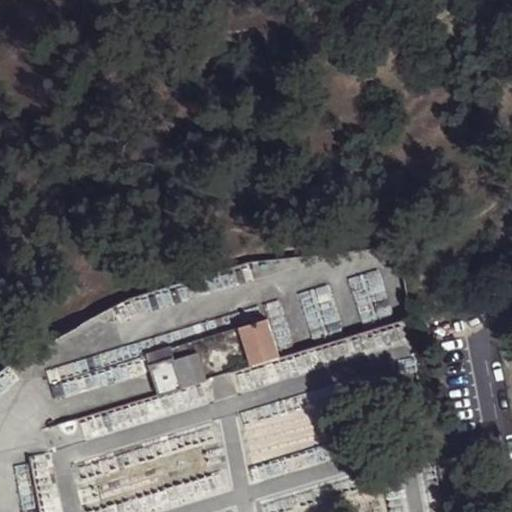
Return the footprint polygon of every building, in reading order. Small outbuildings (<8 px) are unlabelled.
[(282,357),(268,318),(242,325),(254,369),(282,357)] [(176,359),(173,347),(149,354),(153,365),(176,359)] [(203,351),(176,359),(185,388),(212,381),(203,351)] [(176,359),(153,365),(160,394),(185,388),(176,359)] [(49,417),(22,424),(24,435),(52,428),(49,417)]
